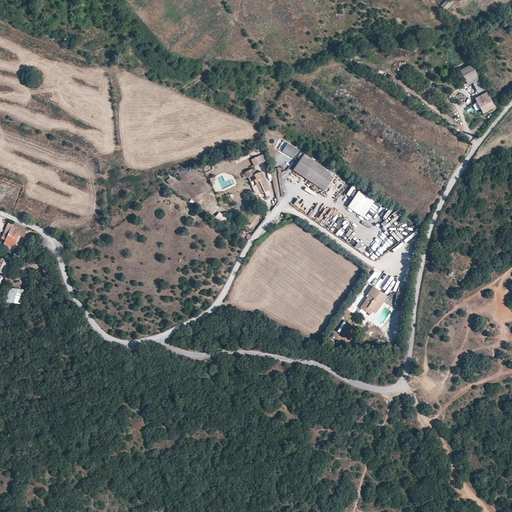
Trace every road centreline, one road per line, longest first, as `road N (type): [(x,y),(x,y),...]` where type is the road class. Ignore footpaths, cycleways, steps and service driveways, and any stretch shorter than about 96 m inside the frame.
road 1 (unclassified): [(511,100),(435,214),(399,385),(366,387),(319,363),(255,352),(201,355),(173,349),(163,335),(117,343),(76,300),(45,234),(0,212)]
road 2 (track): [(487,511),(399,385),(351,511)]
